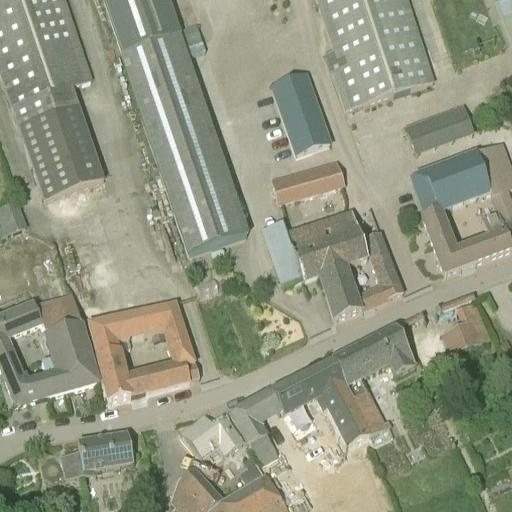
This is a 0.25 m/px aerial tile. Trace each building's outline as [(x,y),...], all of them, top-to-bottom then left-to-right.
[(0,0),(0,76),(12,113),(44,207),(102,188),(71,93),(90,86),(60,0),(0,0)] [(165,0),(101,0),(122,59),(119,61),(182,243),(239,223),(178,42),(180,41),(165,0)] [(402,0),(315,0),(333,55),(323,59),(329,78),(333,77),(346,117),(432,89),(402,0)] [(511,0),(492,0),(500,23),(511,19),(511,0)] [(295,163),(331,150),(307,80),(271,92),(295,163)] [(405,131),(417,162),(476,140),(464,108),(405,131)] [(411,183),(424,221),(421,222),(443,282),(511,256),(511,215),(505,197),(511,194),(511,180),(500,149),(411,183)] [(277,209),(342,190),(335,169),(271,187),(277,209)] [(15,207),(0,212),(0,239),(1,243),(25,234),(15,207)] [(334,327),(362,316),(376,311),(402,300),(378,239),(364,245),(381,293),(356,303),(345,273),(367,265),(350,220),(286,243),(302,287),(319,281),(334,327)] [(0,320),(0,374),(14,413),(34,407),(97,390),(80,329),(71,301),(34,312),(32,307),(0,320)] [(92,348),(93,349),(107,409),(129,403),(189,388),(185,373),(194,369),(175,308),(137,318),(143,340),(161,336),(169,367),(126,378),(120,357),(130,354),(128,348),(130,347),(123,318),(99,324),(101,332),(98,332),(101,346),(92,348)] [(449,362),(471,353),(489,346),(474,309),(456,316),(461,330),(439,339),(449,362)] [(395,333),(332,365),(370,442),(369,443),(373,451),(391,441),(388,434),(388,433),(385,428),(382,430),(359,386),(389,370),(395,382),(414,372),(395,333)] [(370,442),(332,365),(293,385),(268,398),(230,419),(260,470),(277,461),(257,428),(279,415),(299,446),(322,430),(320,427),(332,420),(349,453),(369,443),(370,442)] [(185,373),(189,388),(198,385),(194,370),(194,369),(185,373)] [(212,433),(206,425),(183,442),(199,463),(218,450),(225,460),(242,449),(225,424),(212,433)] [(132,469),(126,439),(77,448),(79,458),(60,462),(65,486),(85,483),(83,478),(132,469)] [(247,494),(221,511),(195,480),(192,477),(191,477),(190,477),(177,489),(182,495),(171,505),(177,511),(285,511),(279,502),(278,502),(251,462),(243,467),(248,475),(239,481),(247,494)] [(333,490),(343,509),(372,495),(363,474),(333,490)]
